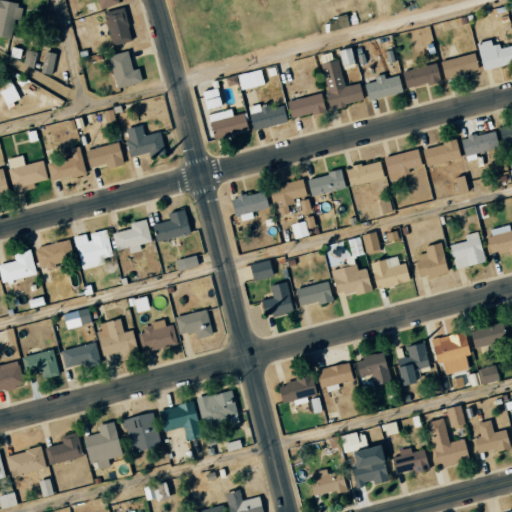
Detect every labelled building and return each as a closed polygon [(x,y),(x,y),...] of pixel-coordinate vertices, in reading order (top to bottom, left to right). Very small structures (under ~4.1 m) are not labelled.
[(13,19),(19,20),(22,4),(0,0),(0,37),(9,39),(13,19)] [(95,0),(99,9),(120,3),(118,0),(95,0)] [(102,12),(111,46),(131,40),(122,7),(102,12)] [(475,43),(480,70),(511,63),(511,46),(511,44),(491,48),(489,41),(475,43)] [(336,51),(340,66),(352,63),(349,48),(336,51)] [(141,81),(137,68),(132,69),(126,50),(107,56),(116,88),(141,81)] [(439,61),(442,78),(476,71),(473,54),(439,61)] [(319,64),(329,108),(362,101),(358,83),(343,86),(337,60),(319,64)] [(439,81),(434,63),(400,71),(405,89),(439,81)] [(239,90),(263,84),(259,69),(236,75),(239,90)] [(397,75),(374,78),(374,82),(363,83),(365,99),(400,94),(397,75)] [(2,82),(4,90),(0,91),(5,105),(18,101),(11,80),(2,82)] [(200,92),(204,109),(219,106),(216,89),(200,92)] [(289,118),(324,112),(320,94),(285,101),(289,118)] [(285,123),(282,106),(267,108),(266,104),(247,107),(251,129),(285,123)] [(242,113),(232,116),(229,109),(206,116),(213,140),(247,129),(242,113)] [(102,111),(104,122),(112,121),(110,110),(102,111)] [(511,123),(499,126),(506,154),(511,152),(511,123)] [(160,132),(142,134),(141,125),(124,127),(128,156),(148,153),(148,154),(163,152),(160,132)] [(464,161),(475,159),(474,153),(497,148),(493,131),(459,138),(464,161)] [(420,148),(425,166),(459,158),(454,140),(420,148)] [(88,167),(104,163),(106,168),(123,164),(117,142),(84,151),(88,167)] [(48,180),(83,175),(80,147),(69,148),(70,158),(46,162),(48,180)] [(383,155),(387,179),(409,176),(407,168),(419,166),(417,150),(383,155)] [(7,168),(12,192),(33,187),(32,182),(46,180),(42,160),(7,168)] [(344,169),(348,187),(382,178),(378,160),(344,169)] [(344,187),(339,170),(305,179),(310,197),(344,187)] [(453,177),(456,194),(466,192),(463,175),(453,177)] [(275,203),(278,216),(288,213),(285,202),(305,198),(301,179),(267,187),(271,204),(275,203)] [(235,222),(252,218),(251,211),(266,208),(263,191),(231,198),(235,222)] [(151,225),(155,242),(189,233),(182,209),(166,213),(168,220),(151,225)] [(149,242),(144,219),(128,223),(129,228),(111,233),(115,251),(127,248),(129,253),(140,251),(138,244),(149,242)] [(288,224),(292,239),(306,235),(303,221),(288,224)] [(485,230),(490,253),(497,251),(498,256),(511,253),(511,230),(509,231),(508,225),(485,230)] [(80,270),(104,264),(102,258),(111,256),(105,229),(86,234),(86,233),(73,236),(80,270)] [(365,253),(379,250),(374,231),(360,235),(365,253)] [(483,263),(477,232),(464,234),(465,241),(449,244),(453,268),(483,263)] [(38,268),(73,260),(68,240),(33,248),(38,268)] [(446,272),(440,243),(423,246),(424,253),(414,255),(418,278),(446,272)] [(35,275),(29,250),(12,254),(14,261),(0,263),(0,281),(0,283),(35,275)] [(197,266),(194,255),(174,261),(176,271),(197,266)] [(408,281),(403,263),(398,265),(395,256),(368,263),(376,290),(408,281)] [(271,275),(267,259),(247,265),(252,281),(271,275)] [(366,268),(356,270),(355,265),(330,270),(335,295),(354,291),(354,294),(370,291),(366,268)] [(297,306),(316,302),(317,305),(331,301),(327,281),(294,289),(297,306)] [(290,313),(286,282),(269,284),(271,298),(259,299),(262,317),(290,313)] [(61,313),(64,329),(90,323),(87,308),(61,313)] [(177,334),(193,332),(194,338),(210,336),(206,310),(174,316),(177,334)] [(102,356),(120,352),(121,358),(137,354),(131,330),(122,332),(119,318),(95,324),(102,356)] [(176,343),(170,324),(164,326),(163,321),(135,328),(142,352),(176,343)] [(469,329),(472,348),(505,342),(502,323),(469,329)] [(466,370),(464,356),(468,355),(463,331),(429,338),(434,363),(441,362),(443,374),(466,370)] [(64,368),(85,362),(85,366),(99,362),(94,341),(59,350),(64,368)] [(400,385),(420,381),(418,372),(428,369),(422,341),(405,345),(407,356),(394,359),(400,385)] [(25,376),(40,372),(42,379),(58,374),(51,349),(20,357),(25,376)] [(352,359),(357,377),(370,374),(373,386),(390,382),(383,352),(352,359)] [(0,390),(22,386),(17,361),(0,364),(0,390)] [(336,383),(351,380),(347,362),(314,369),(319,392),(337,388),(336,383)] [(498,379),(494,364),(477,369),(481,384),(498,379)] [(315,395),(309,375),(275,385),(281,404),(291,401),(293,405),(307,402),(305,397),(315,395)] [(194,399),(202,430),(229,423),(228,417),(236,415),(230,390),(194,399)] [(191,401),(156,409),(162,432),(181,427),(184,440),(199,436),(191,401)] [(445,408),(448,428),(464,425),(460,405),(445,408)] [(157,447),(153,413),(123,418),(128,451),(157,447)] [(462,439),(448,442),(442,418),(425,422),(436,468),(468,460),(462,439)] [(504,430),(492,433),(489,420),(475,423),(479,437),(473,439),(477,455),(508,447),(504,430)] [(87,463),(94,462),(96,469),(108,466),(107,458),(120,456),(113,422),(96,425),(98,433),(82,436),(87,463)] [(396,433),(394,422),(381,424),(383,435),(396,433)] [(379,445),(366,448),(363,432),(338,437),(341,453),(348,452),(355,486),(386,480),(379,445)] [(43,446),(49,466),(80,456),(74,437),(43,446)] [(428,470),(423,449),(410,452),(409,447),(397,450),(398,455),(390,457),(393,474),(411,470),(411,473),(428,470)] [(44,470),(40,448),(5,454),(9,476),(44,470)] [(307,474),(313,498),(345,489),(340,470),(326,474),(325,469),(307,474)] [(51,495),(49,479),(38,481),(40,496),(51,495)] [(227,511),(260,511),(257,496),(240,500),(238,490),(223,493),(227,511)] [(0,508),(16,506),(13,493),(0,494),(0,508)]
